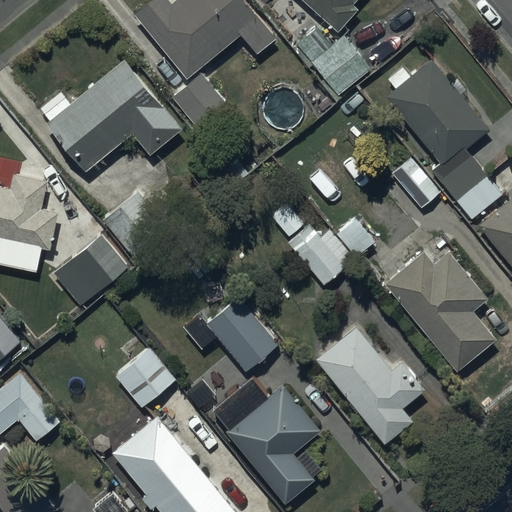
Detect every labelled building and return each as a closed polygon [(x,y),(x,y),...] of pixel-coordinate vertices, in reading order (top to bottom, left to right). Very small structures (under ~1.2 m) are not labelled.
[(143,0),(134,8),(187,72),(241,28),(257,48),(276,32),(249,0),(143,0)] [(310,0),(324,13),(298,40),(338,89),(371,62),(339,23),(357,3),(353,0),(310,0)] [(51,114),(48,116),(86,164),(133,127),(150,149),(183,123),(125,53),(71,98),(61,86),(41,103),(51,114)] [(471,213),(501,188),(465,143),(488,124),(459,89),(465,84),(456,73),(450,78),(430,54),(409,71),(402,62),(386,75),(394,83),(384,91),(440,158),(431,166),(471,213)] [(225,97),(200,68),(172,93),(196,121),(225,97)] [(439,187),(409,152),(376,182),(405,215),(420,202),(420,203),(439,187)] [(11,182),(0,179),(0,258),(38,266),(43,242),(50,244),(58,206),(42,203),(48,175),(14,168),(11,182)] [(138,186),(103,215),(137,254),(171,225),(138,186)] [(511,190),(478,219),(511,261),(511,190)] [(286,199),(272,211),(288,231),(303,219),(286,199)] [(355,214),(336,229),(355,252),(374,237),(355,214)] [(312,215),(287,237),(322,279),(353,253),(328,223),(323,228),(312,215)] [(102,228),(53,268),(80,300),(129,261),(102,228)] [(423,245),(383,277),(456,365),(495,333),(472,305),(488,292),(447,245),(434,257),(423,245)] [(61,311),(42,287),(16,310),(34,331),(47,320),(48,322),(61,311)] [(279,339),(239,291),(207,318),(247,366),(279,339)] [(0,311),(0,332),(10,324),(0,311)] [(355,321),(315,352),(383,437),(411,415),(401,402),(423,384),(400,356),(390,364),(355,321)] [(176,374),(150,342),(116,370),(142,403),(147,399),(148,401),(174,379),(172,377),(176,374)] [(61,415),(21,366),(0,384),(0,428),(19,412),(37,434),(61,415)] [(284,378),(227,425),(286,498),(316,474),(313,471),(322,464),(307,446),(299,452),(295,447),(322,426),(284,378)] [(241,511),(158,410),(113,448),(147,489),(143,492),(153,503),(157,500),(167,511),(241,511)] [(0,467),(0,501),(8,511),(48,511),(57,506),(36,478),(19,492),(0,467)] [(133,511),(112,487),(93,504),(97,509),(93,511),(133,511)]
